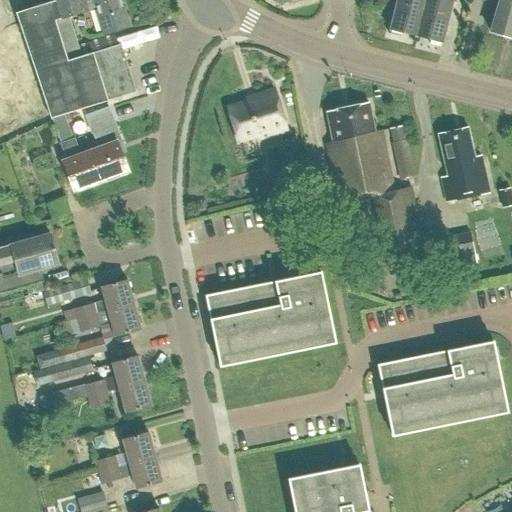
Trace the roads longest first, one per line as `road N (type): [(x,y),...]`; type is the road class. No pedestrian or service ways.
road 1 (residential): [(221,511),(163,203),(168,127),(199,0)]
road 2 (tertiary): [(511,103),(339,60)]
